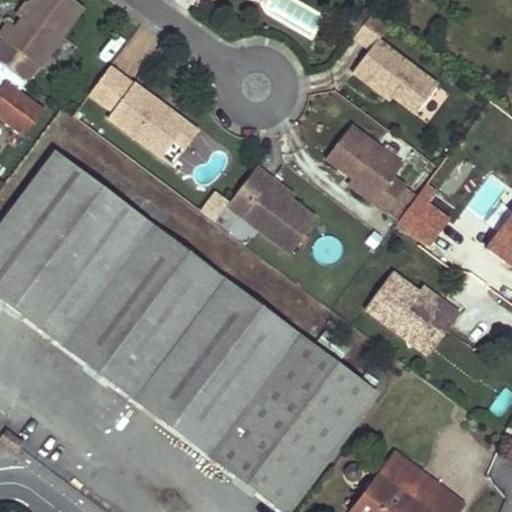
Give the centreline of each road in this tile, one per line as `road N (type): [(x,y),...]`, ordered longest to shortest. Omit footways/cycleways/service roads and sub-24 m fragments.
road 1 (unknown): [(248,511),(0,322)]
road 2 (residential): [(137,0),(255,87)]
